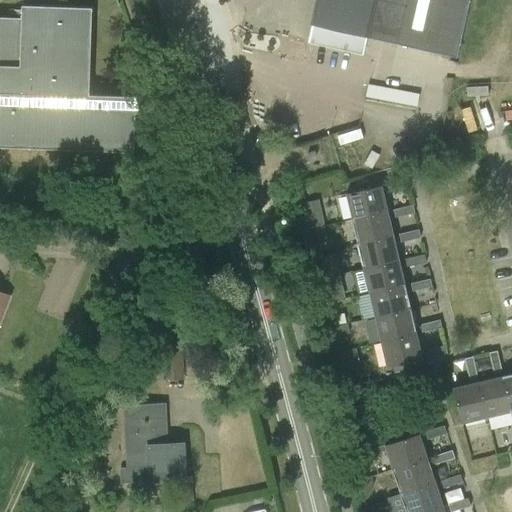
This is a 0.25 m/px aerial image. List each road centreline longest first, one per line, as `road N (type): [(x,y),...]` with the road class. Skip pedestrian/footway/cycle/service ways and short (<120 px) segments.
road 1 (residential): [(13,511),(126,270),(156,246),(242,226)]
road 2 (secondary): [(316,511),(242,226)]
road 3 (secondary): [(242,226),(177,0)]
